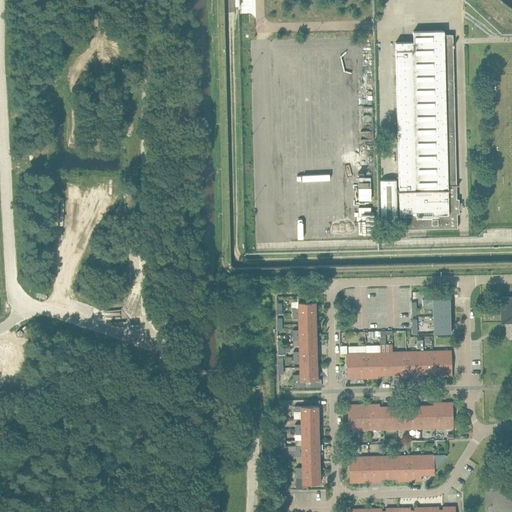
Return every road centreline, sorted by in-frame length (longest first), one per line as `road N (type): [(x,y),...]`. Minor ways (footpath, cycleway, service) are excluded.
road 1 (track): [(149,341),(147,0)]
road 2 (residential): [(332,392),(340,492),(440,490),(481,430)]
road 3 (residential): [(465,280),(337,284),(330,294),(332,392)]
road 4 (track): [(179,358),(0,439)]
road 5 (unclassified): [(252,511),(250,419),(229,392),(179,358)]
road 6 (residential): [(332,392),(468,389)]
